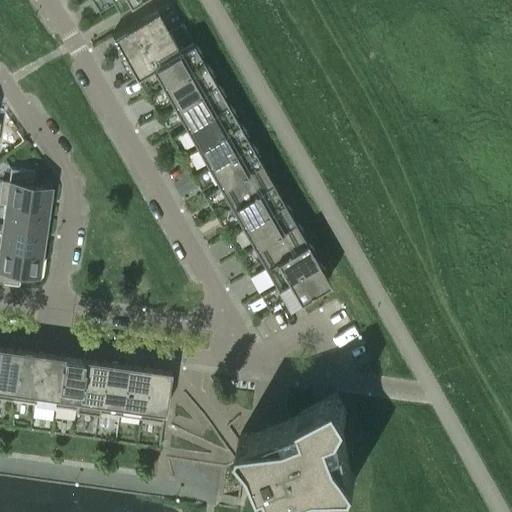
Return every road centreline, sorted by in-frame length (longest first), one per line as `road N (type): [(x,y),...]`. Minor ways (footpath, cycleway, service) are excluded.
road 1 (residential): [(47,0),(230,325)]
road 2 (residential): [(58,300),(71,184),(0,81)]
road 3 (residential): [(54,338),(240,365)]
road 4 (residential): [(230,325),(58,300)]
road 5 (residential): [(332,376),(334,363),(312,328),(240,365)]
